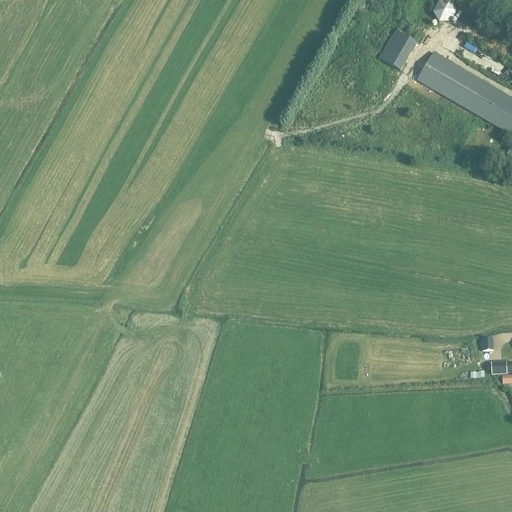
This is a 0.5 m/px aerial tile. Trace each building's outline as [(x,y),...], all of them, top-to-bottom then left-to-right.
[(438,24),(450,23),(455,12),(449,3),(438,3),(432,14),(438,24)] [(356,14),(348,27),(356,32),(364,19),(356,14)] [(379,59),(400,71),(416,43),(395,31),(379,59)] [(511,99),(434,54),(417,81),(508,135),(509,132),(511,133),(511,134),(505,146),(511,149),(502,165),(511,170),(511,130),(511,127),(511,99)] [(492,352),(493,340),(481,340),(481,352),(492,352)] [(511,362),(491,363),(492,376),(511,374),(511,362)] [(511,384),(511,376),(502,377),(503,385),(511,384)]
